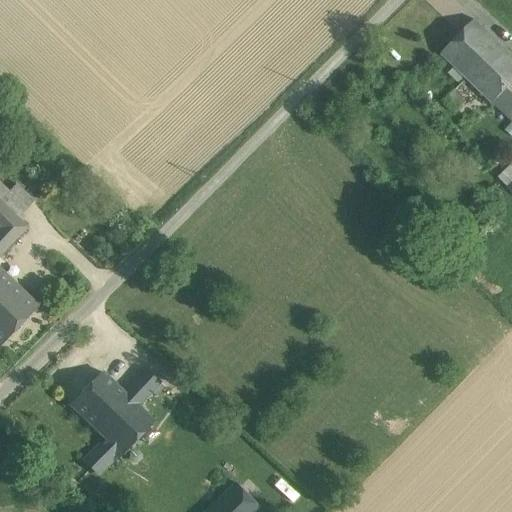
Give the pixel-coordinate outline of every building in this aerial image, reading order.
[(511,84),(511,54),(475,20),(442,54),(493,104),(507,89),(511,84)] [(511,93),(507,89),(493,104),(511,121),(511,93)] [(466,103),(454,91),(445,100),(457,112),(466,103)] [(57,158),(49,166),(55,172),(63,163),(57,158)] [(34,202),(16,184),(8,193),(0,202),(17,219),(34,202)] [(0,345),(37,307),(0,270),(0,255),(26,228),(17,219),(0,202),(8,193),(0,185),(0,345)] [(495,186),(485,196),(492,203),(503,193),(495,186)] [(160,383),(143,368),(120,393),(136,408),(160,383)] [(120,393),(101,375),(68,411),(104,444),(122,461),(155,426),(136,408),(120,393)] [(66,455),(51,440),(33,458),(48,473),(66,455)] [(104,444),(86,464),(97,474),(112,458),(119,464),(122,461),(104,444)] [(263,511),(235,483),(205,511),(263,511)]
